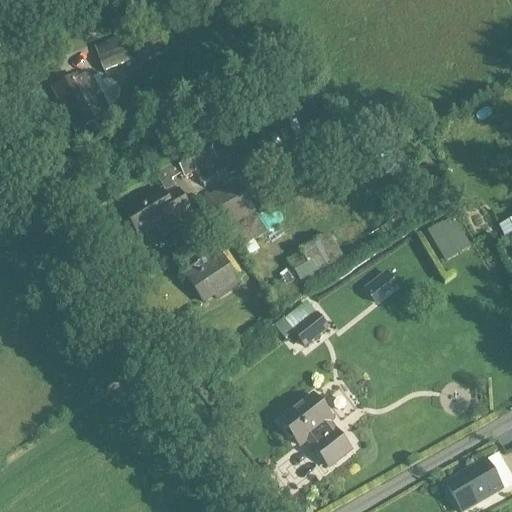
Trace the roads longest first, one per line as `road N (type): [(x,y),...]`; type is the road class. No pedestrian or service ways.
road 1 (unclassified): [(263,511),(0,170)]
road 2 (unclassified): [(347,511),(511,414)]
